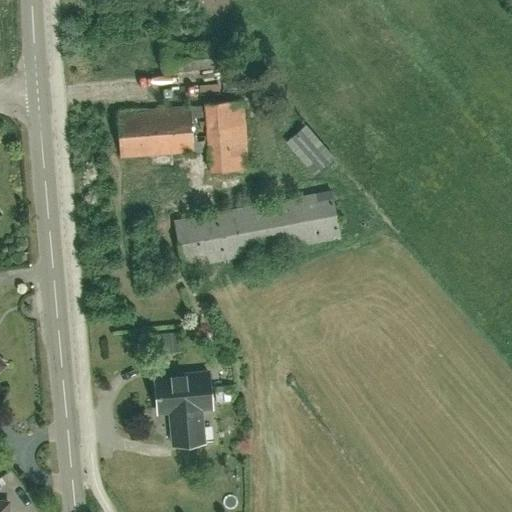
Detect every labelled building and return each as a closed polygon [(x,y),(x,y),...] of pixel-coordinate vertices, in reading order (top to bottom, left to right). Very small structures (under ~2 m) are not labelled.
[(168,70),(214,68),(213,42),(166,45),(168,70)] [(186,101),(243,98),(242,87),(186,90),(186,101)] [(185,102),(184,90),(128,93),(129,104),(185,102)] [(205,105),(189,107),(117,112),(121,156),(209,150),(210,171),(247,169),(242,100),(205,103),(205,105)] [(334,158),(305,125),(285,142),(313,175),(334,158)] [(182,268),(340,238),(331,190),(173,220),(182,268)] [(171,411),(202,409),(213,408),(210,373),(156,378),(159,413),(171,411)] [(202,409),(171,411),(175,445),(205,442),(202,409)] [(8,511),(10,502),(0,501),(0,511),(8,511)]
